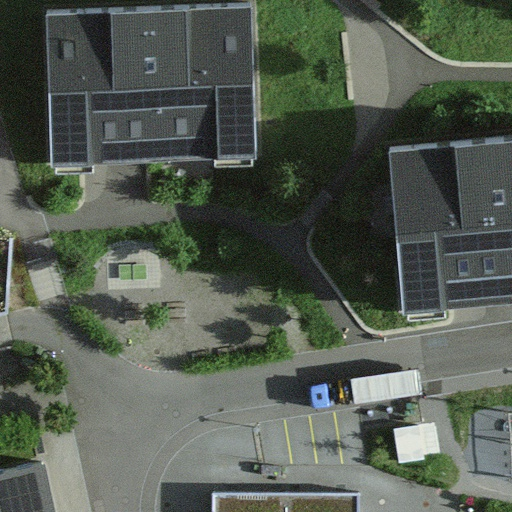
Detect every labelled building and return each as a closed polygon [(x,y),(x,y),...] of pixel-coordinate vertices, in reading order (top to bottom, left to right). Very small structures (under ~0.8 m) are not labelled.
[(253,0),(46,0),(51,133),(257,126),(253,0)] [(511,114),(390,126),(404,281),(511,271),(511,114)] [(0,511),(54,511),(42,450),(0,458),(0,511)] [(285,493),(285,511),(354,511),(354,492),(285,493)] [(218,511),(285,511),(285,493),(218,493),(218,511)]
